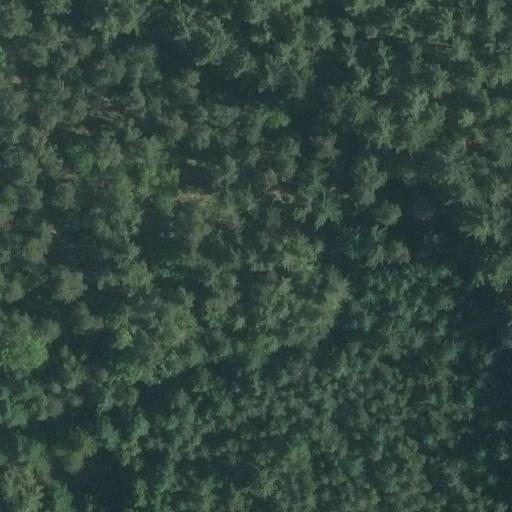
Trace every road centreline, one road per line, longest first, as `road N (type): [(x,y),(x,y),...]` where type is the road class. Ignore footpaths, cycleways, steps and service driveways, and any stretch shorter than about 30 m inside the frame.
road 1 (track): [(511,215),(451,204),(425,144),(392,121),(282,68),(97,0)]
road 2 (track): [(0,330),(88,511)]
